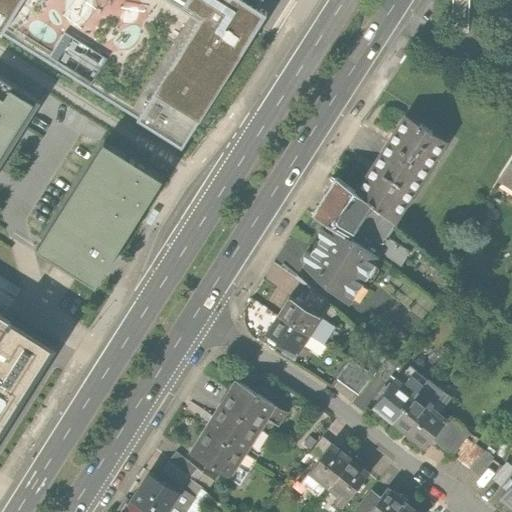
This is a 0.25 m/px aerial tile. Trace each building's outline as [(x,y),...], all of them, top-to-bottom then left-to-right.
[(0,0),(0,31),(1,32),(133,118),(182,147),(265,12),(254,5),(257,0),(0,0)] [(0,165),(41,101),(0,75),(0,165)] [(373,166),(413,192),(445,141),(406,115),(405,115),(388,142),(381,153),(373,166)] [(163,178),(104,141),(37,248),(95,285),(163,178)] [(511,159),(499,180),(511,188),(511,159)] [(394,223),(413,192),(373,166),(356,193),(376,207),(394,223)] [(356,193),(336,178),(314,214),(330,224),(350,236),(363,248),(379,258),(397,270),(410,253),(416,256),(421,248),(394,223),(376,207),(356,193)] [(330,224),(303,265),(349,305),(379,258),(363,248),(350,236),(330,224)] [(339,314),(309,289),(302,299),(304,301),(301,305),(325,321),(339,314)] [(278,316),(308,335),(324,344),(335,327),(325,321),(301,305),(290,298),(278,316)] [(0,436),(57,345),(0,309),(0,436)] [(294,358),(308,335),(278,316),(267,333),(279,340),(276,346),(294,358)] [(352,363),(338,381),(358,396),(372,378),(352,363)] [(373,409),(391,423),(426,380),(408,365),(373,409)] [(391,423),(408,437),(443,393),(426,380),(391,423)] [(237,381),(221,405),(259,429),(266,417),(278,425),(286,412),(274,405),(237,381)] [(450,398),(443,393),(408,437),(423,449),(431,440),(447,418),(439,412),(450,398)] [(244,453),(259,429),(221,405),(206,429),(244,453)] [(449,417),(447,418),(431,440),(478,477),(493,459),(476,446),(479,441),(449,417)] [(236,465),(244,453),(206,429),(191,454),(240,485),(248,472),(236,465)] [(303,446),(312,453),(319,444),(310,438),(303,446)] [(310,455),(320,463),(333,446),(323,438),(319,444),(312,453),(310,455)] [(330,491),(332,488),(353,462),(333,446),(320,463),(310,475),(330,491)] [(160,475),(182,489),(188,478),(196,469),(176,452),(168,462),(160,475)] [(371,477),(353,462),(332,488),(351,503),(371,477)] [(492,481),(501,489),(508,481),(505,479),(511,471),(511,469),(506,464),(492,481)] [(149,473),(130,502),(146,511),(167,511),(179,493),(149,473)] [(511,484),(499,500),(511,510),(511,484)] [(186,511),(195,497),(182,489),(179,493),(167,511),(186,511)] [(370,511),(401,511),(407,505),(389,490),(381,499),(370,511)] [(370,511),(381,499),(372,491),(354,511),(370,511)] [(146,511),(130,502),(123,511),(146,511)]
